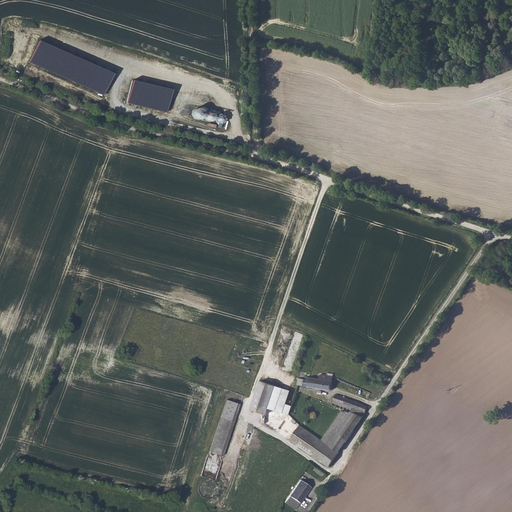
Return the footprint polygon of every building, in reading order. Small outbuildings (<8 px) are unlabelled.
[(226,115),(194,107),(192,118),(223,126),(226,115)] [(287,358),(294,361),(303,333),(296,331),(287,358)] [(331,391),(331,390),(333,375),(327,374),(327,376),(320,376),(320,380),(317,380),(309,379),(307,378),(306,378),(305,379),(305,380),(297,379),(296,387),(331,391)] [(290,390),(261,380),(251,408),(266,414),(269,407),(282,412),(290,390)] [(351,410),(363,419),(364,417),(367,408),(357,403),(337,397),(335,404),(351,409),(351,410)] [(226,399),(223,408),(210,451),(224,455),(236,413),(239,403),(226,399)] [(332,449),(336,451),(335,454),(338,455),(340,452),(363,419),(351,410),(348,414),(341,411),(323,437),(330,441),(327,446),(332,449)] [(291,443),(328,469),(338,455),(335,454),(336,451),(332,449),(327,446),(330,441),(323,437),(320,441),(301,428),(291,443)] [(310,489),(300,482),(286,505),(296,511),(310,489)]
